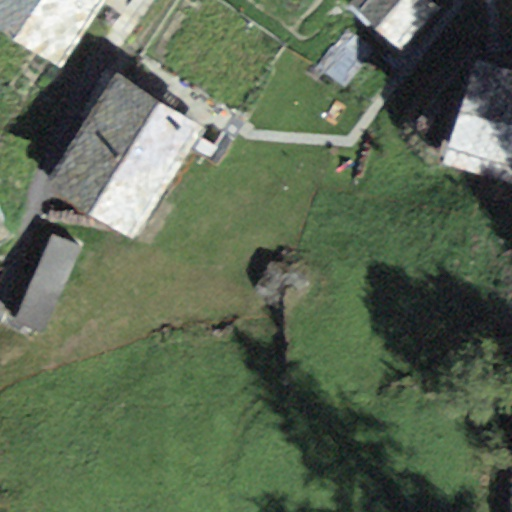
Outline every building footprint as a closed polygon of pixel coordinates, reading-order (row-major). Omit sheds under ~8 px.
[(139,0),(0,0),(0,37),(35,60),(72,0),(96,0),(127,20),(139,0)] [(434,13),(420,0),(348,0),(344,5),(394,53),(434,13)] [(511,72),(465,59),(436,159),(511,181),(511,72)] [(141,241),(200,132),(108,82),(49,191),(141,241)] [(47,239),(14,317),(42,329),(75,251),(47,239)]
